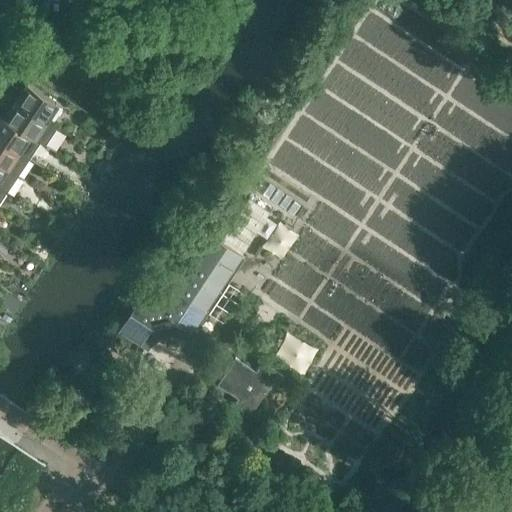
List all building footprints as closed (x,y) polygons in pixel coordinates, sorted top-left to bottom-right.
[(59,103),(28,82),(22,91),(4,82),(0,87),(0,88),(47,120),(59,103)] [(47,120),(0,88),(0,99),(10,108),(5,116),(31,134),(31,135),(36,138),(47,120)] [(31,134),(5,116),(0,113),(0,138),(20,151),(31,135),(31,134)] [(20,151),(0,138),(0,162),(8,168),(20,151)] [(0,180),(8,168),(0,162),(0,186),(2,188),(4,185),(0,182),(0,180)] [(250,197),(235,219),(256,233),(270,211),(250,197)] [(229,217),(213,206),(202,221),(219,233),(229,217)] [(256,233),(235,219),(221,240),(231,247),(241,254),(256,233)] [(178,291),(169,292),(140,298),(123,324),(144,339),(141,343),(146,347),(150,342),(155,338),(160,336),(166,334),(172,333),(178,333),(184,335),(190,338),(194,332),(189,329),(203,309),(203,308),(229,268),(234,272),(245,256),(241,254),(231,247),(230,249),(215,239),(216,237),(215,236),(178,291)] [(107,347),(100,356),(109,363),(110,362),(111,360),(112,358),(112,356),(112,354),(111,352),(111,351),(109,349),(107,347)] [(251,413),(271,382),(277,385),(284,374),(263,360),(257,370),(236,356),(218,383),(239,397),(235,402),(251,413)]
